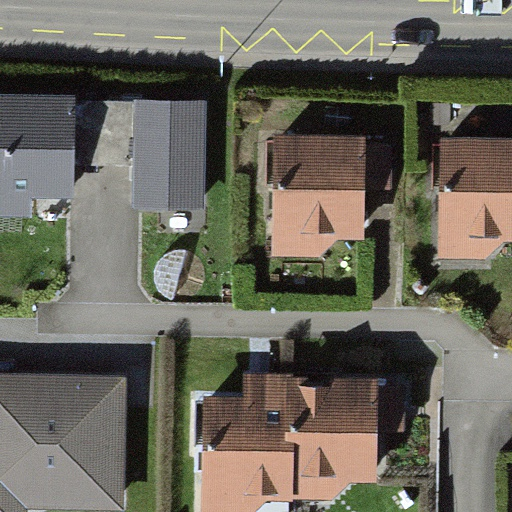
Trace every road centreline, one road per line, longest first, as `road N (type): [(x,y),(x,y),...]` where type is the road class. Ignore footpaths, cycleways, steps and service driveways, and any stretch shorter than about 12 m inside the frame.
road 1 (primary): [(0,7),(193,20),(511,20)]
road 2 (residential): [(80,321),(455,326),(495,379),(511,380)]
